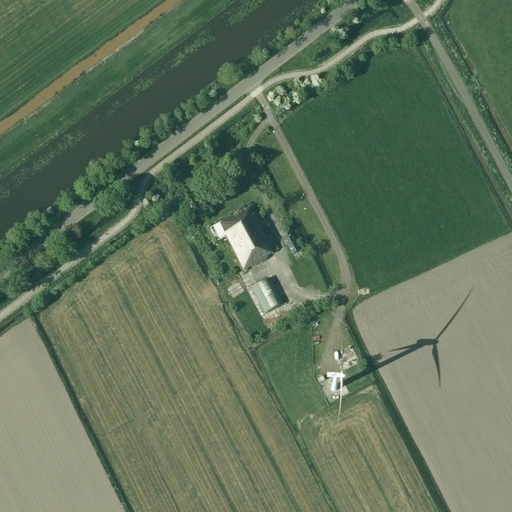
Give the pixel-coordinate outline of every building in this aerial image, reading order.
[(256,216),(251,207),(219,223),(243,271),(267,258),(266,256),(278,250),(270,236),(267,238),(264,232),(261,227),(255,216),(256,216)] [(302,256),(290,232),(282,237),(291,255),(290,256),(292,261),(302,256)] [(283,305),(270,278),(251,287),(264,314),(283,305)] [(233,299),(245,292),(238,281),(226,288),(233,299)] [(320,384),(326,382),(323,376),(317,378),(320,384)]
